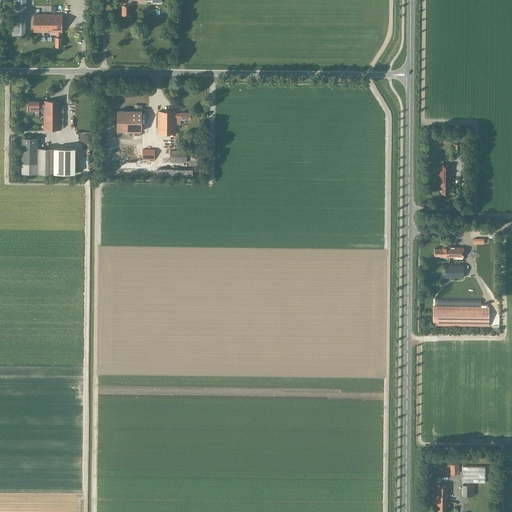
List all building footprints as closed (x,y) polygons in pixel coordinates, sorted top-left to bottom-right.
[(127,0),(144,0),(143,0),(121,0),(123,0),(123,5),(122,5),(122,15),(128,15),(128,9),(130,9),(130,5),(127,5),(127,0)] [(55,41),(55,47),(61,47),(62,37),(61,37),(61,32),(62,32),(62,14),(34,14),(33,32),(56,32),(56,37),(54,37),(54,41),(55,41)] [(39,101),(29,101),(29,106),(27,106),(27,111),(34,111),(34,109),(38,109),(38,110),(44,110),(43,129),(61,129),(61,101),(44,101),(44,102),(39,102),(39,101)] [(116,111),(116,131),(141,131),(141,111),(116,111)] [(190,118),(190,112),(180,112),(180,113),(175,113),(175,111),(158,111),(157,133),(175,134),(175,117),(180,118),(190,118)] [(37,138),(22,138),(21,173),(53,173),(54,148),(37,148),(37,138)] [(75,148),(54,148),(53,173),(75,174),(75,148)] [(154,160),(155,149),(142,149),(142,160),(154,160)] [(187,162),(187,150),(170,150),(170,162),(187,162)] [(450,189),(450,164),(440,164),(440,186),(441,186),(441,193),(446,194),(448,194),(448,188),(450,189)] [(463,257),(463,247),(441,247),(441,248),(434,248),(434,255),(439,255),(439,257),(463,257)] [(463,278),(463,265),(444,265),(444,277),(463,278)] [(486,307),(433,306),(433,325),(488,325),(488,307),(488,305),(486,305),(486,307)] [(450,464),(450,475),(458,475),(458,464),(450,464)] [(461,480),(484,480),(484,465),(461,465),(461,480)] [(447,508),(447,484),(437,484),(437,506),(438,506),(438,511),(445,511),(445,508),(447,508)] [(474,495),(474,485),(462,484),(462,495),(474,495)]
